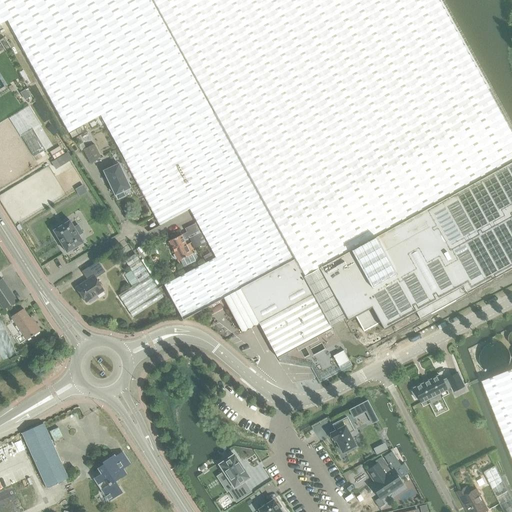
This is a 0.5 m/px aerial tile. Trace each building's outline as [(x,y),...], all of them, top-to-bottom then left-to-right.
[(0,0),(0,24),(7,21),(11,29),(69,133),(80,127),(90,121),(100,115),(125,160),(159,224),(190,208),(214,256),(215,258),(164,285),(182,319),(183,320),(184,319),(223,298),(240,289),(258,324),(313,295),(329,325),(343,317),(345,316),(347,320),(355,316),(363,331),(379,323),(383,330),(384,329),(416,312),(420,319),(511,268),(511,135),(437,0),(0,0)] [(0,39),(0,51),(10,47),(5,37),(0,39)] [(23,70),(19,73),(26,86),(30,83),(23,70)] [(30,97),(26,89),(20,93),(25,100),(30,97)] [(45,150),(32,129),(21,136),(34,157),(45,150)] [(83,150),(89,161),(90,164),(101,158),(94,144),(83,150)] [(60,146),(49,152),(54,159),(64,153),(60,146)] [(67,152),(51,162),(56,170),(72,159),(67,152)] [(124,195),(122,191),(130,187),(118,163),(103,170),(115,194),(116,194),(118,198),(124,195)] [(83,185),(75,189),(79,196),(87,192),(83,185)] [(69,220),(53,230),(66,252),(80,244),(83,242),(80,237),(69,220)] [(194,249),(206,243),(201,232),(189,237),(194,249)] [(190,243),(188,244),(187,243),(186,244),(181,234),(169,240),(178,260),(180,259),(184,267),(199,260),(190,243)] [(138,281),(118,295),(133,316),(163,297),(135,253),(125,260),(138,281)] [(213,257),(210,253),(203,257),(205,261),(213,257)] [(47,262),(50,271),(59,269),(57,259),(47,262)] [(76,287),(80,292),(86,301),(88,300),(90,302),(98,297),(96,294),(103,290),(95,277),(104,271),(98,261),(83,271),(88,279),(76,287)] [(0,304),(3,309),(16,300),(2,279),(0,280),(0,304)] [(240,289),(223,298),(242,333),(258,324),(240,289)] [(313,295),(258,324),(277,357),(331,329),(329,325),(313,295)] [(220,305),(204,313),(207,318),(223,309),(220,305)] [(26,340),(40,330),(35,323),(33,324),(24,309),(11,318),(26,340)] [(0,356),(2,361),(16,354),(0,318),(0,356)] [(338,367),(349,361),(343,350),(333,356),(338,367)] [(62,363),(57,355),(50,359),(55,367),(62,363)] [(511,369),(482,381),(509,448),(511,456),(511,369)] [(456,371),(442,378),(440,375),(413,388),(414,390),(411,392),(415,399),(418,397),(421,403),(429,398),(431,403),(441,398),(438,394),(446,390),(446,389),(451,387),(453,392),(464,386),(456,371)] [(371,409),(367,400),(348,410),(353,418),(365,412),(371,409)] [(336,431),(330,434),(334,441),(336,440),(342,452),(355,446),(348,433),(353,430),(347,417),(332,425),(336,431)] [(46,488),(68,478),(44,423),(23,432),(24,433),(16,437),(33,474),(38,472),(46,488)] [(383,444),(376,447),(379,453),(386,450),(383,444)] [(383,456),(391,468),(393,467),(400,478),(409,472),(403,463),(400,465),(391,451),(383,456)] [(114,481),(120,477),(126,474),(122,468),(128,464),(121,452),(115,456),(113,455),(101,462),(102,464),(97,468),(101,474),(94,478),(107,501),(121,492),(114,481)] [(221,463),(219,465),(233,486),(230,488),(229,487),(228,488),(236,501),(250,492),(243,481),(249,477),(244,470),(239,462),(234,455),(232,456),(231,454),(220,461),(221,463)] [(377,464),(367,471),(372,479),(373,478),(375,481),(370,484),(380,499),(402,485),(392,470),(391,471),(381,457),(375,461),(377,464)] [(511,511),(511,497),(496,466),(484,472),(504,511),(511,511)] [(488,511),(476,490),(461,497),(468,511),(467,511),(488,511)] [(260,511),(280,511),(273,500),(258,509),(260,511)]
